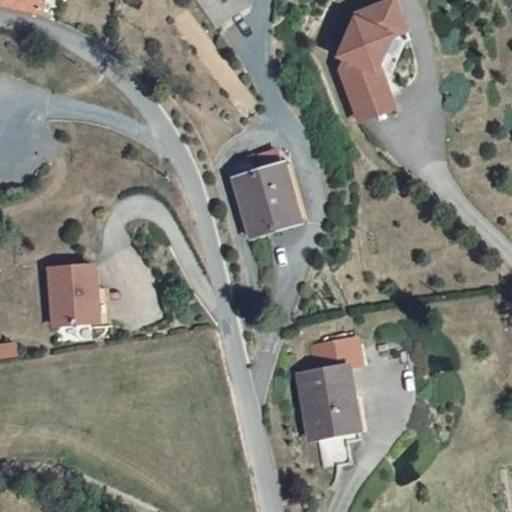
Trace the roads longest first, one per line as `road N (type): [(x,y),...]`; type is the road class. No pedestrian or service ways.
road 1 (unclassified): [(274,511),(204,220),(171,135),(132,85),(74,41),(0,19)]
road 2 (track): [(0,464),(55,459),(142,511)]
